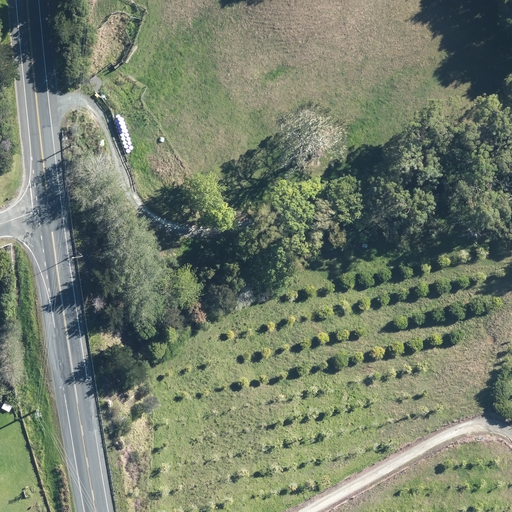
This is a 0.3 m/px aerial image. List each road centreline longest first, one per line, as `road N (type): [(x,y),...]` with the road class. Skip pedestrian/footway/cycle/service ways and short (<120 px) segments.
road 1 (primary): [(96,511),(49,211)]
road 2 (primary): [(49,211),(26,0)]
